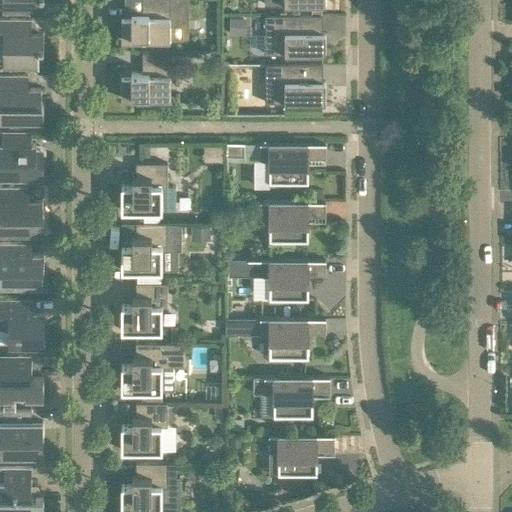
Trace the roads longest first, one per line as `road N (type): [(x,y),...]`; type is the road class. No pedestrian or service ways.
road 1 (residential): [(79,511),(76,0)]
road 2 (residential): [(368,0),(366,368),(396,485)]
road 3 (residential): [(481,381),(433,377),(422,368),(424,0)]
road 4 (residential): [(481,381),(483,0)]
